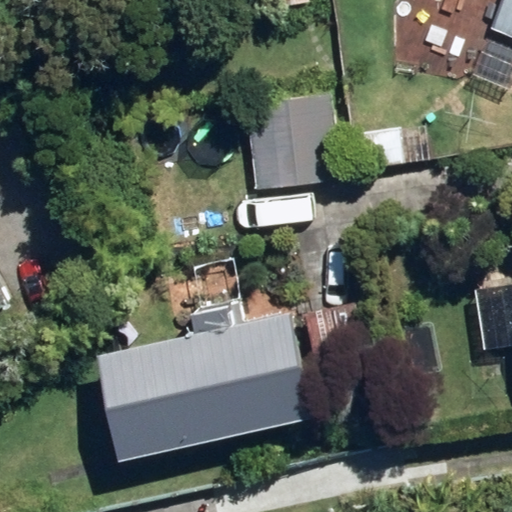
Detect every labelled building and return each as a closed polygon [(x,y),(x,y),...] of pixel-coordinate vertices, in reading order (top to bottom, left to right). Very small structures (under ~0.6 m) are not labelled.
[(511,0),(508,0),(497,31),(511,36),(511,0)] [(348,39),(349,57),(371,56),(370,38),(348,39)] [(254,98),(266,181),(349,171),(339,88),(254,98)] [(138,140),(158,149),(177,113),(157,102),(138,140)] [(368,124),(372,158),(412,154),(408,120),(368,124)] [(511,196),(501,198),(506,225),(511,224),(511,196)] [(429,228),(432,250),(455,248),(451,224),(429,228)] [(0,300),(25,288),(0,238),(0,300)] [(118,341),(140,442),(334,400),(327,366),(376,355),(362,295),(311,306),(310,297),(253,309),(248,290),(207,300),(211,321),(118,341)]
